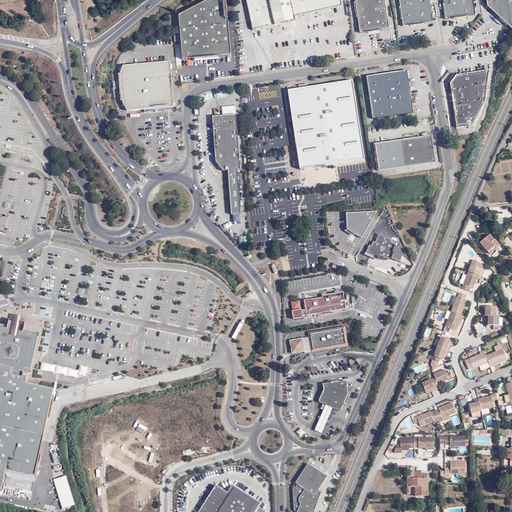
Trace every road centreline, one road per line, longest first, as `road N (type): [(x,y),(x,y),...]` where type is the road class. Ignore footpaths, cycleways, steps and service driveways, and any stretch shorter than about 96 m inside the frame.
road 1 (residential): [(191,153),(188,102),(196,90),(416,55),(433,62),(450,162),(439,218),(346,433),(340,443),(303,448)]
road 2 (residential): [(353,511),(395,417),(466,388)]
road 3 (secondary): [(68,81),(91,138),(144,201)]
road 4 (secondary): [(274,323),(267,290),(197,207)]
road 5 (secondary): [(176,229),(230,257),(274,323)]
